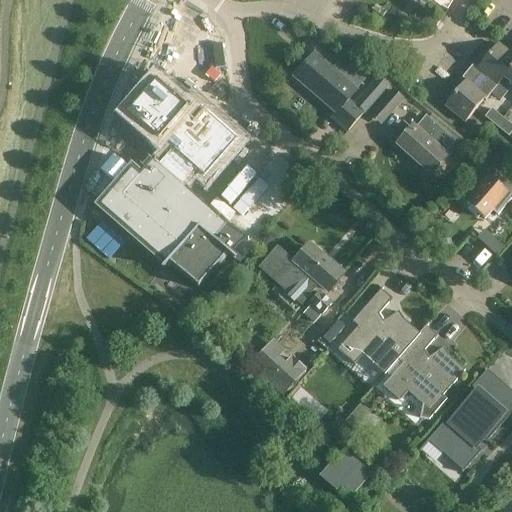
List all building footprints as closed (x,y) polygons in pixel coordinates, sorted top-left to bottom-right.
[(429,0),(432,2),(446,11),(452,0),(429,0)] [(511,67),(511,56),(498,45),(477,70),(472,66),(467,73),(491,93),(502,80),(511,67)] [(363,83),(356,78),(339,64),(333,71),(314,55),(294,78),(336,114),(333,118),(348,132),(364,114),(370,107),(363,101),(357,109),(349,101),(357,92),(356,91),(363,83)] [(511,67),(502,80),(511,88),(511,67)] [(383,73),(378,79),(374,84),(384,93),(393,82),(383,73)] [(445,107),(460,120),(464,123),(482,101),(484,102),(491,93),(467,73),(462,79),(465,82),(445,107)] [(126,186),(107,208),(170,262),(168,264),(168,265),(169,266),(169,265),(170,264),(198,289),(227,256),(229,257),(230,256),(214,242),(227,227),(182,188),(191,178),(201,186),(228,154),(196,127),(192,131),(180,121),(184,116),(152,89),(122,124),(154,151),(157,148),(167,157),(158,167),(154,172),(148,167),(142,175),(135,182),(132,179),(126,186)] [(392,90),(369,116),(381,127),(404,101),(392,90)] [(481,117),(493,127),(500,118),(488,109),(481,117)] [(455,144),(441,132),(426,118),(415,131),(414,131),(412,133),(403,126),(394,136),(402,143),(400,146),(431,173),(444,158),(444,157),(455,144)] [(511,127),(500,118),(493,127),(505,136),(511,127)] [(498,216),(511,201),(511,199),(511,188),(496,174),(490,181),(489,181),(480,191),(479,190),(466,204),(485,220),(492,211),(498,216)] [(264,264),(259,269),(278,285),(301,307),(303,305),(321,286),(327,291),(328,291),(341,276),(310,249),(297,264),(296,264),(278,248),(264,264)] [(384,375),(419,334),(396,314),(383,323),(386,326),(382,330),(372,321),(376,317),(377,318),(392,300),(382,291),(384,289),(383,288),(352,324),(357,328),(337,352),(353,366),(362,355),(384,375)] [(320,292),(310,304),(322,315),(332,303),(320,292)] [(227,317),(213,312),(208,324),(223,330),(227,317)] [(445,401),(442,398),(465,372),(441,351),(428,360),(432,363),(428,367),(417,358),(421,354),(422,355),(437,337),(427,328),(428,326),(427,325),(419,334),(384,375),(386,376),(399,361),(403,364),(383,387),(399,402),(407,392),(422,405),(419,419),(428,421),(445,401)] [(274,341),(249,368),(283,398),(307,372),(292,358),(286,365),(279,359),(286,352),(274,341)] [(446,421),(429,440),(463,470),(480,452),(473,446),(486,432),(491,437),(506,421),(494,409),(508,394),(487,375),(472,391),(479,398),(452,427),(446,421)] [(333,466),(331,468),(320,480),(347,503),(370,476),(344,453),(338,460),(334,456),(329,462),(333,466)]
